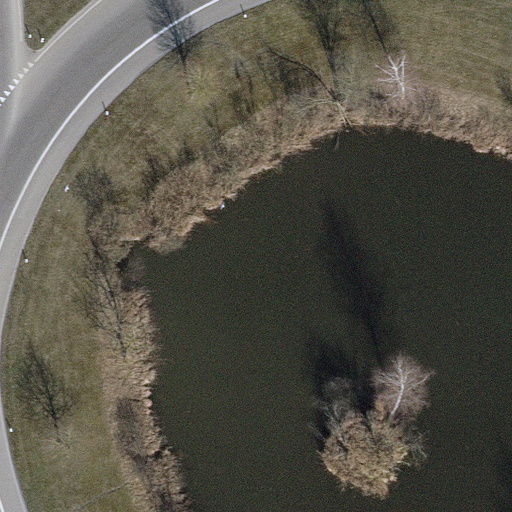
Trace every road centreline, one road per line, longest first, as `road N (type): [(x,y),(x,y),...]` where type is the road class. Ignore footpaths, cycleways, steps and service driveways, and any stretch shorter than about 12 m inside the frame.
road 1 (secondary): [(160,0),(115,26),(18,135)]
road 2 (secondary): [(0,2),(18,135)]
